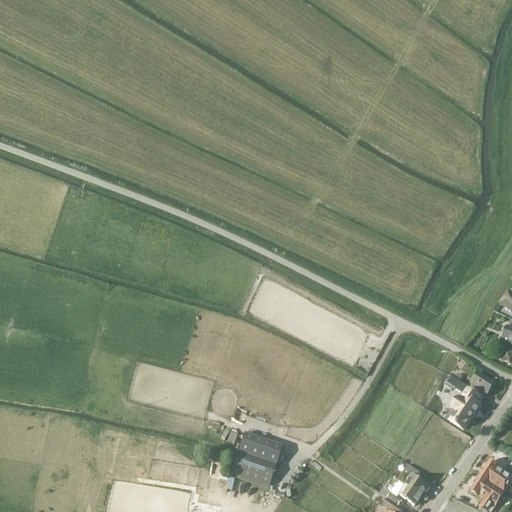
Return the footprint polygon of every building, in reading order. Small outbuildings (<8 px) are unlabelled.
[(511,325),(511,329),(507,327),(501,342),(510,346),(507,352),(506,352),(503,361),(509,363),(511,356),(511,354),(511,352),(511,325)] [(473,386),(471,389),(486,399),(495,385),(478,374),(471,385),(473,386)] [(454,389),(459,382),(450,377),(446,383),(454,389)] [(450,422),(464,432),(475,415),(476,416),(479,412),(478,411),(480,408),(478,406),(482,400),(468,390),(467,390),(462,397),(465,399),(463,402),(459,399),(452,409),(456,412),(450,422)] [(238,435),(231,433),(228,442),(234,445),(238,435)] [(284,448),(246,435),(231,477),(269,490),(284,448)] [(511,477),(489,462),(481,476),(489,481),(506,492),(511,483),(511,477)] [(409,481),(405,487),(421,498),(425,492),(427,494),(430,489),(410,475),(407,480),(409,481)] [(489,481),(481,476),(470,492),(484,501),(480,508),(485,511),(490,511),(494,508),(495,509),(506,492),(489,481)] [(421,498),(405,487),(399,483),(391,494),(397,498),(399,496),(414,507),(421,498)] [(391,494),(387,500),(398,507),(402,502),(397,498),(391,494)] [(398,507),(387,500),(383,507),(390,511),(402,511),(403,511),(398,507)]
